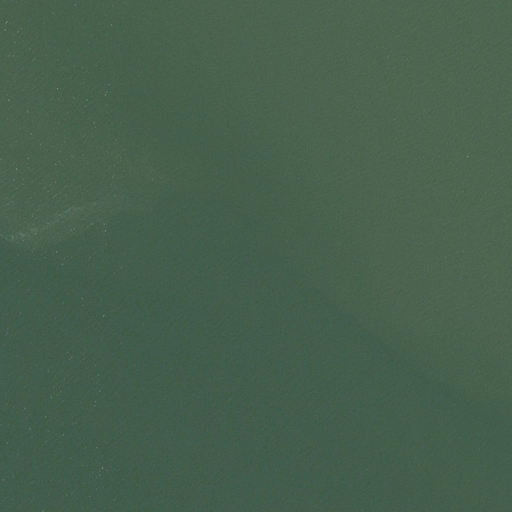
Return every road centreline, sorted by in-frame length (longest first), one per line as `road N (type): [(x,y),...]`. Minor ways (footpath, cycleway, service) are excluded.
road 1 (trunk): [(280,0),(285,511)]
road 2 (trunk): [(323,511),(318,0)]
